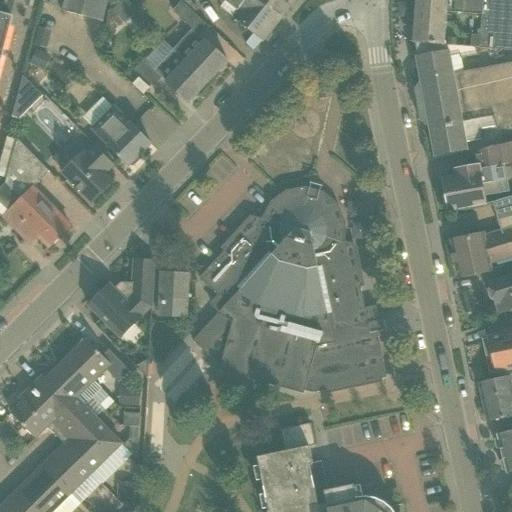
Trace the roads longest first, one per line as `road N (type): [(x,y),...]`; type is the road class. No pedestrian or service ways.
road 1 (tertiary): [(0,348),(321,20),(340,10),(377,9)]
road 2 (tertiary): [(476,511),(383,79),(377,9)]
